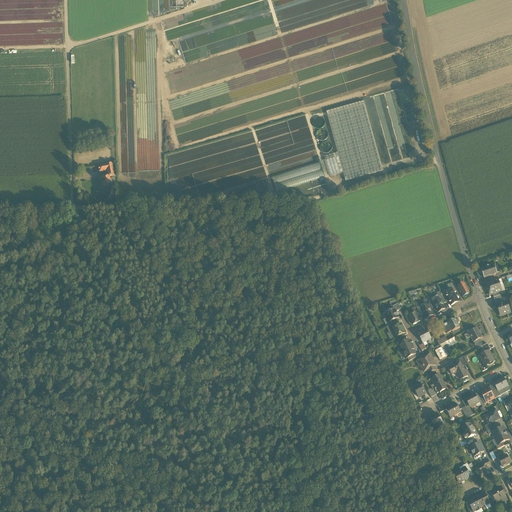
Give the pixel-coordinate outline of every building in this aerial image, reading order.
[(326,112),(337,153),(343,173),(345,181),(382,171),(380,164),(363,102),(326,112)] [(318,129),(322,128),(325,124),(324,121),(322,118),(319,118),(315,119),(313,122),(313,125),(315,128),(318,129)] [(321,141),(325,140),(328,136),(327,133),(325,130),(322,129),(318,130),(316,134),(316,137),(318,140),(321,141)] [(325,153),(329,152),(331,148),(331,145),(329,143),(326,142),(322,143),(320,146),(320,149),(322,152),(325,153)] [(330,177),(343,173),(337,153),(324,157),(325,161),(330,177)] [(324,177),(324,178),(330,177),(325,161),(320,163),(324,177)] [(105,168),(106,171),(113,169),(112,162),(98,164),(99,169),(105,168)] [(272,178),(276,192),(324,177),(320,163),(319,163),(272,178)] [(101,178),(102,188),(110,186),(109,177),(109,176),(107,177),(101,178)] [(481,271),(484,279),(497,274),(497,272),(495,267),(491,268),(491,266),(484,268),(485,270),(481,271)] [(486,284),(489,296),(493,294),(498,293),(502,291),(500,286),(503,285),(501,279),(495,281),(494,281),(495,281),(486,284)] [(452,289),(454,293),(456,292),(452,284),(447,285),(450,290),(452,289)] [(458,287),(464,296),(469,293),(464,284),(458,287)] [(445,295),(451,306),(458,302),(454,293),(452,289),(450,290),(448,291),(449,293),(445,295)] [(440,300),(438,297),(437,295),(431,298),(433,303),(440,300)] [(501,295),(499,296),(494,298),(493,298),(496,306),(497,305),(503,303),(501,295)] [(433,303),(438,312),(445,309),(443,304),(440,299),(440,300),(433,303)] [(499,311),(501,316),(510,313),(506,302),(503,303),(497,305),(498,308),(498,311),(499,311)] [(395,310),(396,312),(401,309),(398,304),(393,307),(394,310),(395,310)] [(424,314),(426,319),(430,317),(430,316),(433,315),(431,311),(428,306),(421,309),(424,314)] [(386,319),(386,320),(388,319),(390,322),(399,318),(398,316),(396,312),(395,310),(394,310),(384,315),(386,319)] [(408,316),(413,325),(420,321),(415,312),(408,316)] [(452,331),(452,332),(460,328),(455,319),(447,323),(449,326),(452,331)] [(386,327),(389,333),(391,331),(390,329),(396,327),(394,323),(386,327)] [(391,331),(393,335),(397,337),(406,333),(401,324),(396,327),(390,329),(391,331)] [(474,343),(474,344),(480,340),(480,339),(483,338),(480,334),(479,331),(478,328),(469,333),(471,337),(474,343)] [(418,335),(423,343),(431,338),(426,330),(418,335)] [(436,341),(439,345),(448,341),(445,336),(436,341)] [(434,348),(440,360),(452,354),(448,348),(455,344),(452,338),(448,341),(439,345),(438,346),(435,347),(434,348)] [(399,345),(402,352),(412,347),(411,343),(410,343),(409,340),(407,341),(400,345),(399,345)] [(482,347),(485,353),(489,351),(491,350),(487,344),(485,345),(483,346),(482,347)] [(414,350),(412,347),(402,352),(406,359),(407,358),(415,355),(416,354),(414,350)] [(479,356),(485,367),(495,362),(489,351),(485,353),(479,356)] [(421,367),(424,372),(427,371),(435,366),(431,359),(432,358),(430,354),(419,359),(423,366),(421,367)] [(459,362),(462,367),(467,364),(463,357),(458,360),(459,362)] [(456,373),(460,379),(462,378),(463,379),(467,377),(462,367),(459,362),(448,369),(451,376),(456,373)] [(427,371),(430,375),(438,371),(435,366),(427,371)] [(434,384),(436,388),(437,389),(443,385),(444,385),(441,378),(440,375),(432,379),(434,384)] [(494,384),(500,396),(501,395),(507,392),(510,391),(508,387),(503,378),(499,380),(500,381),(494,384)] [(490,384),(497,397),(498,397),(500,396),(494,384),(493,382),(490,384)] [(417,392),(420,397),(426,394),(423,389),(422,389),(421,387),(420,384),(419,384),(413,388),(416,393),(417,392)] [(482,392),(488,402),(497,397),(490,384),(491,387),(482,392)] [(445,390),(443,385),(437,389),(436,388),(434,389),(437,394),(445,390)] [(482,392),(478,394),(482,401),(484,404),(488,402),(482,392)] [(466,399),(470,407),(476,404),(479,402),(475,394),(466,399)] [(446,410),(450,418),(461,412),(456,404),(452,406),(446,410)] [(470,416),(468,413),(466,408),(465,407),(462,409),(467,418),(470,416)] [(488,425),(493,423),(500,419),(496,412),(495,410),(484,416),(488,425)] [(433,424),(435,428),(437,429),(443,426),(442,423),(437,413),(429,417),(430,418),(433,424)] [(424,422),(426,427),(433,424),(430,418),(424,422)] [(485,427),(487,432),(495,428),(493,423),(488,425),(485,427)] [(470,424),(461,428),(465,435),(464,435),(464,436),(465,439),(466,439),(467,438),(467,439),(475,435),(474,432),(475,432),(472,427),(471,427),(470,424)] [(492,433),(495,439),(506,433),(503,428),(497,431),(492,433)] [(509,439),(506,433),(495,439),(498,445),(503,443),(509,439)] [(470,448),(474,457),(484,451),(480,443),(477,445),(476,444),(473,446),(473,447),(470,448)] [(497,457),(502,468),(511,463),(507,455),(503,457),(502,455),(497,457)] [(485,465),(485,464),(481,466),(476,469),(481,478),(485,476),(483,472),(488,470),(485,465)] [(466,469),(470,477),(473,476),(470,468),(468,466),(465,468),(466,469)] [(454,474),(459,484),(471,478),(470,477),(466,469),(462,471),(461,470),(454,474)] [(491,493),(495,501),(500,499),(501,501),(507,498),(505,494),(502,490),(500,492),(498,489),(491,492),(491,493)] [(479,496),(476,498),(481,507),(485,505),(485,506),(490,504),(487,499),(484,493),(482,495),(481,494),(478,495),(479,496)] [(474,511),(481,508),(481,507),(476,498),(468,502),(470,507),(473,511),(474,511)]
